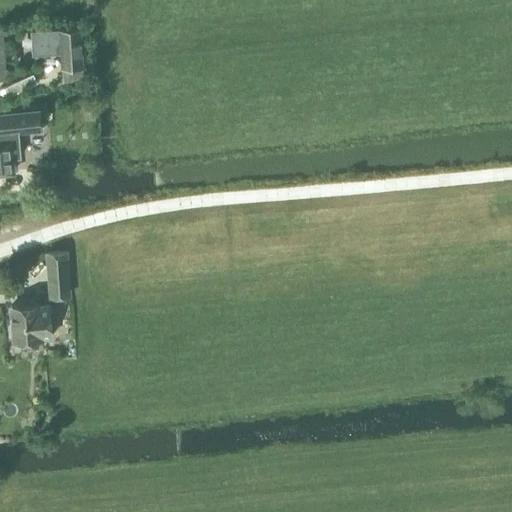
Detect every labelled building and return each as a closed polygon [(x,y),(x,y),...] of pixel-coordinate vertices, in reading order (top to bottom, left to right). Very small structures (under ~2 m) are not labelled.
[(63,82),(85,80),(82,27),(59,29),(63,82)] [(0,129),(1,140),(0,139),(0,171),(14,170),(13,155),(20,155),(18,131),(41,129),(39,110),(0,113),(0,129)] [(71,294),(69,270),(67,250),(47,251),(49,272),(51,296),(71,294)] [(39,302),(12,304),(15,340),(53,337),(51,322),(57,321),(56,303),(50,304),(50,303),(39,304),(39,302)] [(37,416),(38,433),(63,431),(62,414),(37,416)]
